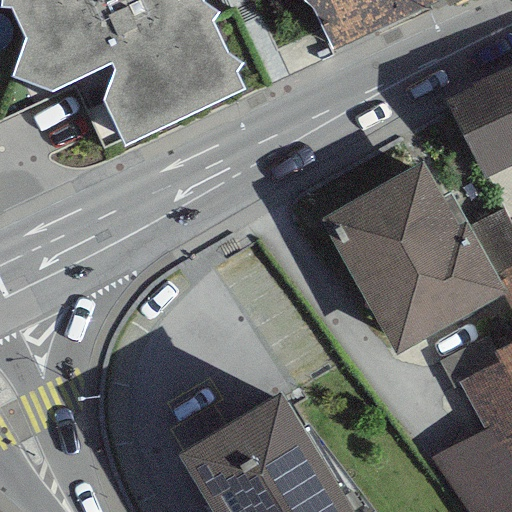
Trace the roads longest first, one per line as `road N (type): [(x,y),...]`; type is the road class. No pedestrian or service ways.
road 1 (primary): [(511,24),(109,228)]
road 2 (primary): [(45,469),(53,394),(109,228)]
road 3 (primary): [(109,228),(0,283)]
